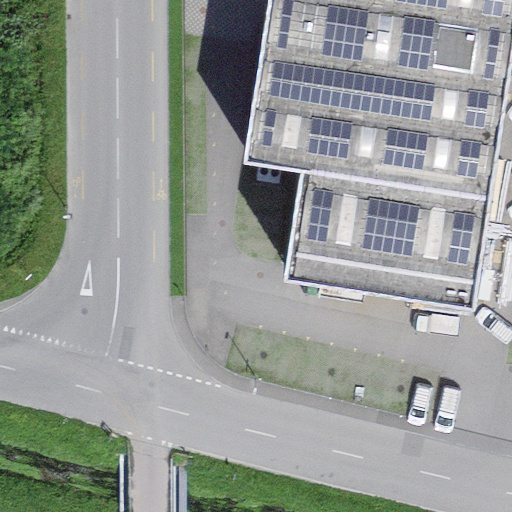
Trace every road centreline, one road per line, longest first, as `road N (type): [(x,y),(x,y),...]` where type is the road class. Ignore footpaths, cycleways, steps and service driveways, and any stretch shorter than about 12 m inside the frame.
road 1 (unclassified): [(116,399),(511,495)]
road 2 (unclassified): [(118,0),(116,399)]
